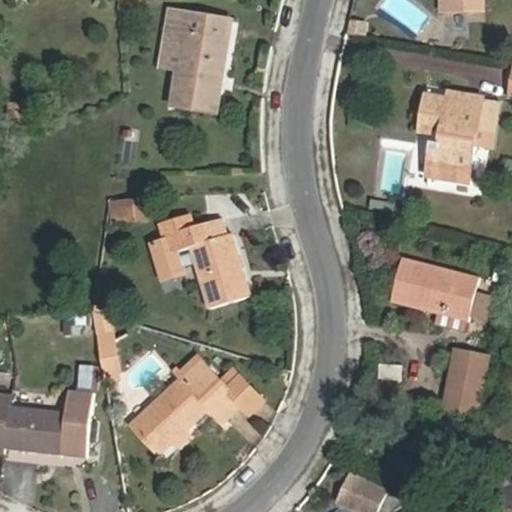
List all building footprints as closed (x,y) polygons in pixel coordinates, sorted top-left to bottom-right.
[(440,0),(440,9),(486,10),(486,0),(440,0)] [(180,70),(174,104),(216,112),(232,20),(171,10),(161,66),(180,70)] [(435,134),(428,173),(471,182),(488,96),(451,88),(449,97),(428,94),(426,101),(421,131),(435,134)] [(7,125),(26,125),(25,102),(7,103),(7,125)] [(148,201),(128,202),(129,222),(149,221),(148,201)] [(128,202),(114,203),(115,223),(129,222),(128,202)] [(194,250),(212,312),(253,299),(235,235),(230,237),(225,220),(196,229),(192,216),(164,225),(172,256),(194,250)] [(406,258),(395,300),(440,312),(458,317),(470,320),(481,278),(406,258)] [(455,326),(458,317),(440,312),(437,322),(455,326)] [(115,335),(100,338),(101,345),(116,343),(115,335)] [(116,343),(101,345),(103,362),(119,359),(116,343)] [(492,358),(460,352),(450,409),(482,415),(492,358)] [(119,359),(103,362),(106,378),(120,375),(121,375),(119,359)] [(202,362),(184,379),(191,387),(209,370),(202,362)] [(80,367),(79,390),(95,390),(95,367),(80,367)] [(191,387),(184,379),(134,426),(160,454),(174,441),(185,431),(211,407),(221,418),(239,401),(225,387),(238,375),(231,367),(218,379),(209,370),(191,387)] [(238,375),(225,387),(239,401),(245,408),(259,395),(239,374),(238,375)] [(120,375),(106,378),(107,385),(121,383),(120,375)] [(0,394),(0,455),(5,456),(6,448),(87,458),(95,394),(70,391),(67,413),(12,406),(13,396),(0,394)] [(185,431),(174,441),(179,446),(190,436),(185,431)] [(372,511),(382,490),(348,474),(337,499),(365,511),(372,511)] [(511,506),(511,479),(500,477),(493,502),(511,506)]
